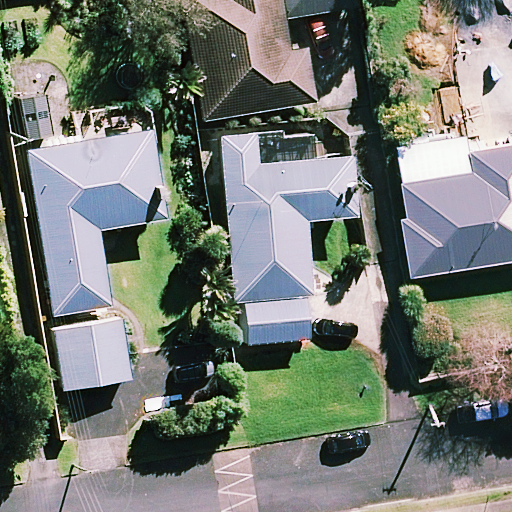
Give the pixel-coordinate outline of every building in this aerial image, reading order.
[(343,6),(342,0),(176,0),(193,117),(304,100),(296,45),(278,47),(274,16),(343,6)] [(41,133),(37,93),(11,96),(15,135),(41,133)] [(303,155),(300,124),(207,134),(228,342),(305,334),(293,216),(344,211),(338,151),(303,155)] [(153,215),(139,127),(16,147),(42,316),(101,306),(89,225),(153,215)] [(511,131),(459,139),(458,129),(387,140),(406,265),(511,248),(511,131)] [(110,315),(43,326),(53,387),(120,376),(110,315)]
